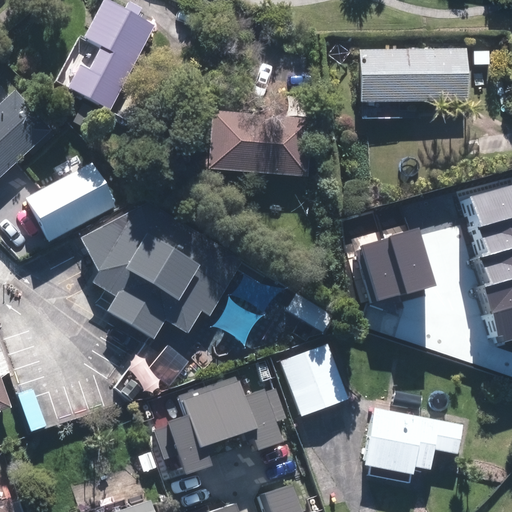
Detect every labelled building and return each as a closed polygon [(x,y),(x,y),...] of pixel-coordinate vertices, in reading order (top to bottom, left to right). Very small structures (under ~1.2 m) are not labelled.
[(77,42),(94,50),(83,71),(74,66),(61,91),(106,114),(151,27),(99,0),(77,42)] [(463,51),(353,53),(354,107),(464,105),(463,51)] [(11,91),(0,101),(0,174),(48,130),(11,91)] [(207,112),(202,172),(304,180),(309,120),(207,112)] [(16,186),(0,199),(0,233),(9,245),(42,219),(16,186)] [(141,202),(75,239),(93,276),(87,285),(108,298),(99,312),(147,342),(159,323),(181,337),(196,313),(204,319),(239,263),(141,202)] [(498,264),(500,262),(461,216),(449,227),(442,219),(405,251),(439,290),(432,296),(459,328),(505,288),(496,278),(504,271),(498,264)] [(274,365),(294,418),(351,397),(331,344),(274,365)] [(0,349),(0,402),(14,398),(0,349)] [(243,453),(289,437),(261,355),(215,371),(243,453)] [(196,469),(243,453),(215,371),(168,387),(196,469)] [(454,457),(459,424),(411,417),(415,393),(395,390),(391,413),(369,410),(361,469),(407,476),(408,470),(424,472),(427,453),(454,457)] [(267,511),(319,511),(303,463),(256,479),(267,511)] [(215,511),(267,511),(256,479),(210,495),(215,511)] [(147,511),(143,501),(114,511),(103,482),(88,487),(96,511),(147,511)]
